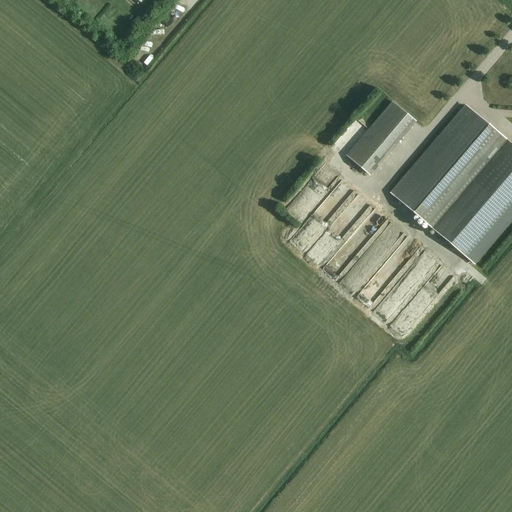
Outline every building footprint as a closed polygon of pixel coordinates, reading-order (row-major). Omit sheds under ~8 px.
[(392,102),(346,156),(369,175),(415,121),(392,102)] [(511,146),(466,107),(393,194),(465,255),(481,269),(511,230),(511,146)] [(311,188),(298,201),(304,206),(316,193),(311,188)] [(332,191),(297,233),(306,241),(342,199),(332,191)] [(340,252),(348,259),(356,250),(349,243),(340,252)] [(354,266),(349,274),(361,281),(366,272),(354,266)]
